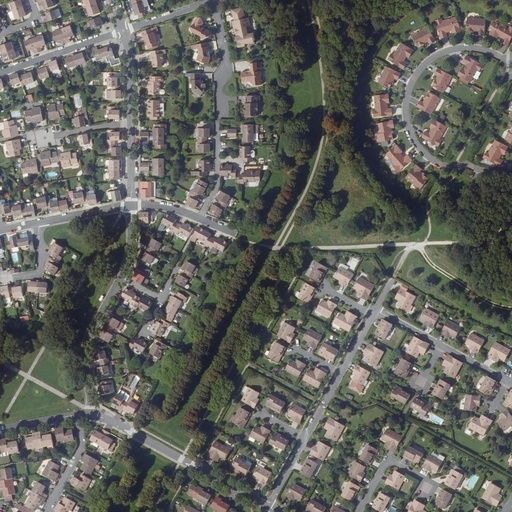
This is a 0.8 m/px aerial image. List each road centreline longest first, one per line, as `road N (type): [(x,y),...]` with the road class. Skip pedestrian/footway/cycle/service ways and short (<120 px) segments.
road 1 (residential): [(508,61),(478,48),(437,54),(410,80),(403,107),(414,145),(433,161),(511,168)]
road 2 (residential): [(198,217),(216,185),(215,87),(224,66),(212,0)]
road 3 (residential): [(266,507),(90,413)]
road 4 (residential): [(90,413),(85,340),(120,277)]
road 5 (residential): [(0,73),(120,30)]
